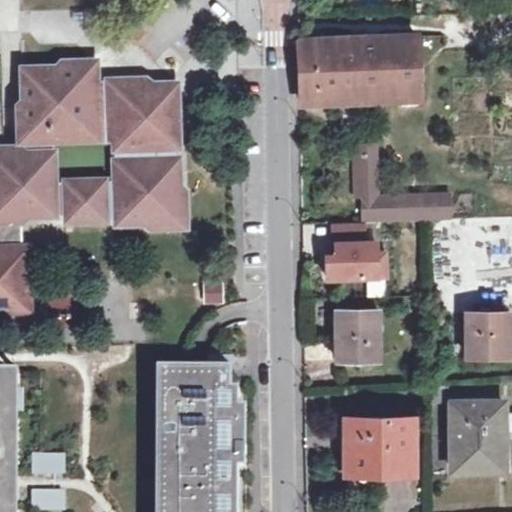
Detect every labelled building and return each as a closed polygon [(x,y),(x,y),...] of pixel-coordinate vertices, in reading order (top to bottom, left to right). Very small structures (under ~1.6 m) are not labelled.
[(412,29),(292,33),(293,106),(421,101),(417,69),(412,29)] [(58,68),(25,68),(26,101),(20,107),(21,149),(0,149),(0,223),(22,223),(23,223),(29,216),(68,216),(68,222),(118,221),(119,225),(149,224),(154,229),(189,228),(188,194),(183,189),(179,86),(153,87),(148,82),(111,82),(110,86),(99,86),(88,74),(93,70),(87,63),(64,62),(58,68)] [(359,146),(360,197),(377,196),(376,146),(359,146)] [(435,195),(393,196),(394,220),(423,220),(436,220),(435,195)] [(448,195),(435,195),(436,220),(449,219),(448,195)] [(377,196),(360,197),(361,220),(394,220),(393,196),(377,196)] [(22,223),(0,223),(0,313),(30,312),(29,247),(23,247),(22,223)] [(319,281),(383,281),(383,236),(362,236),(362,223),(329,223),(329,251),(319,251),(319,281)] [(202,302),(221,303),(221,280),(202,279),(202,302)] [(338,362),(381,362),(381,312),(338,312),(338,362)] [(468,358),(509,358),(509,314),(467,314),(468,358)] [(229,371),(156,371),(155,511),(245,511),(246,411),(237,411),(237,392),(229,392),(229,371)] [(14,511),(16,373),(0,373),(0,511),(14,511)] [(454,471),(506,470),(505,403),(454,403),(454,471)] [(348,474),(411,473),(411,418),(349,418),(348,474)] [(63,458),(30,458),(30,475),(63,474),(63,458)] [(63,495),(32,494),(31,511),(62,511),(63,495)]
